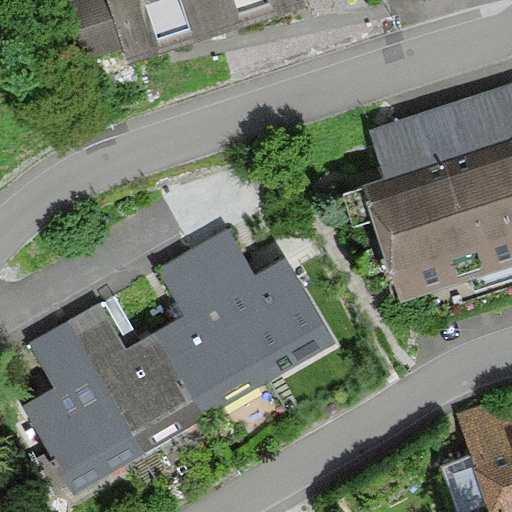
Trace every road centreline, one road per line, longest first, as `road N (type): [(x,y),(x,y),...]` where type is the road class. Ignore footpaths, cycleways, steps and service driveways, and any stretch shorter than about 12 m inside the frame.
road 1 (residential): [(0,236),(44,193),(191,114),(511,7)]
road 2 (residential): [(511,354),(468,370),(231,511)]
